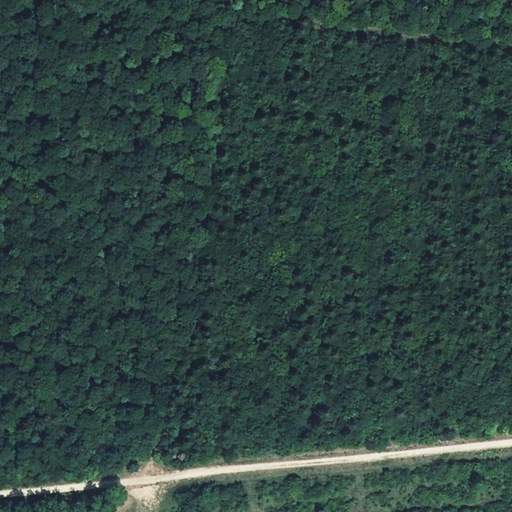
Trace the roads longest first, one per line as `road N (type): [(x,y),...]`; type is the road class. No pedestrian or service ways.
road 1 (track): [(135,482),(511,447)]
road 2 (track): [(0,496),(135,482)]
